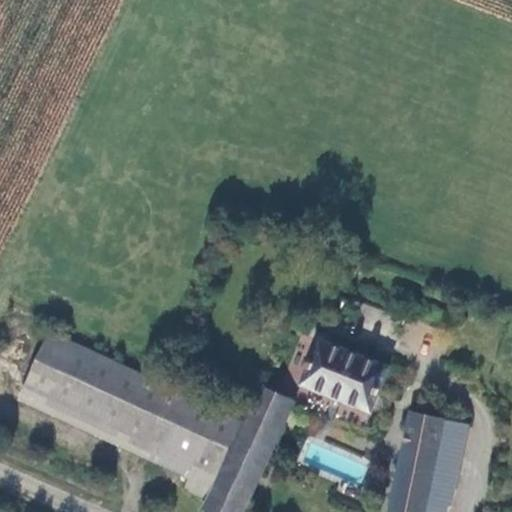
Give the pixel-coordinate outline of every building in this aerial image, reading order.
[(240,422),(42,335),(17,394),(192,468),(205,439),(227,449),(240,422)] [(389,363),(316,338),(300,385),(373,410),(389,363)] [(227,449),(205,439),(192,468),(195,470),(187,486),(210,497),(205,506),(212,510),(211,511),(241,511),(289,403),(282,399),(288,387),(259,375),(240,422),(227,449)] [(386,511),(424,511),(443,422),(407,415),(386,511)] [(443,422),(424,511),(444,511),(462,426),(443,422)]
